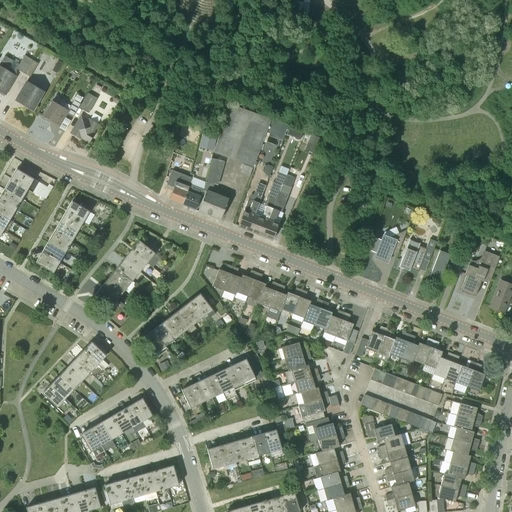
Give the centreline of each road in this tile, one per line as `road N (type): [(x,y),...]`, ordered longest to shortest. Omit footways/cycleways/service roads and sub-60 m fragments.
road 1 (tertiary): [(511,346),(190,221),(0,130)]
road 2 (residential): [(203,511),(174,424),(140,365),(93,322),(0,267)]
road 3 (residential): [(380,511),(351,410),(365,371)]
